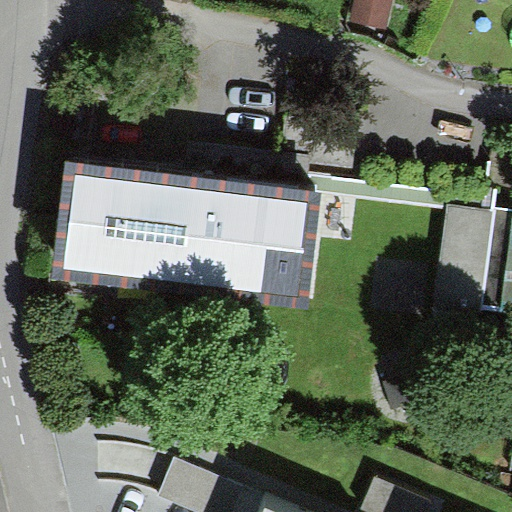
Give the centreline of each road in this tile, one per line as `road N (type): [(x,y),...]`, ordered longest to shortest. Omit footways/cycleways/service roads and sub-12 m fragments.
road 1 (residential): [(22,13),(294,51),(457,101),(511,108)]
road 2 (residential): [(22,13),(0,198)]
